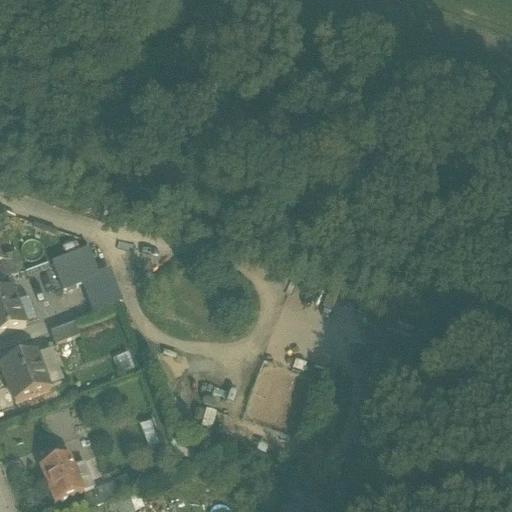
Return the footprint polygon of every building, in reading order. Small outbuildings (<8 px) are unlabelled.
[(90,255),(54,268),(64,294),(83,287),(92,312),(119,302),(109,277),(101,280),(90,255)] [(15,260),(1,266),(0,266),(0,267),(5,281),(20,275),(15,260)] [(11,291),(0,295),(0,333),(24,324),(11,291)] [(424,316),(375,299),(369,318),(418,334),(424,316)] [(56,348),(82,338),(77,325),(51,335),(56,348)] [(38,356),(52,391),(63,387),(50,351),(38,356)] [(390,382),(406,388),(419,358),(398,351),(390,382)] [(37,353),(2,366),(16,404),(52,391),(38,356),(37,353)] [(298,372),(336,384),(342,366),(304,353),(298,372)] [(390,382),(354,370),(322,464),(370,480),(406,388),(390,382)] [(73,458),(43,470),(56,504),(86,493),(82,481),(85,479),(80,467),(77,468),(73,458)] [(87,465),(80,467),(85,479),(92,477),(87,465)] [(85,498),(90,511),(92,511),(128,498),(123,485),(118,486),(85,498)] [(301,491),(289,495),(293,504),(304,500),(301,491)] [(318,511),(314,499),(281,511),(318,511)] [(133,511),(129,500),(105,509),(106,511),(133,511)]
